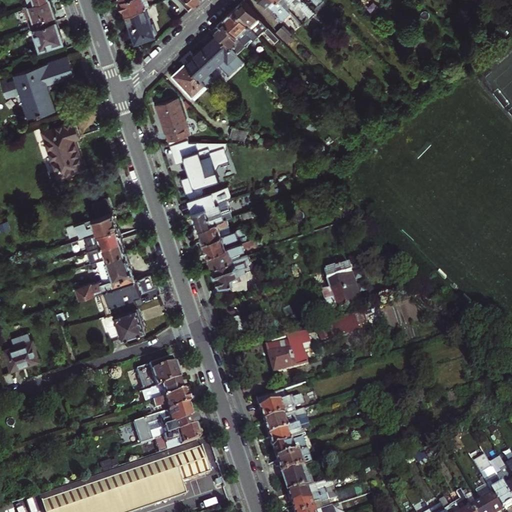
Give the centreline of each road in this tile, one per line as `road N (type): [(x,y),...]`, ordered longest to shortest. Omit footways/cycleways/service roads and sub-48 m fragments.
road 1 (residential): [(117,92),(197,329)]
road 2 (residential): [(197,329),(0,395)]
road 3 (residential): [(197,329),(258,511)]
road 4 (residential): [(117,92),(222,0)]
